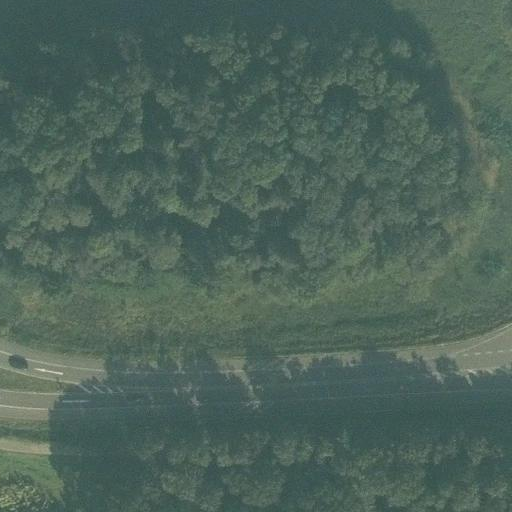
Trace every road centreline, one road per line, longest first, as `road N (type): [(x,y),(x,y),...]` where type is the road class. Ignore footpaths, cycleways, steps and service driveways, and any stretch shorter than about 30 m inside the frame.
road 1 (motorway): [(0,395),(511,373)]
road 2 (track): [(0,443),(99,450),(511,441)]
road 3 (motorway): [(459,356),(109,375),(0,358)]
